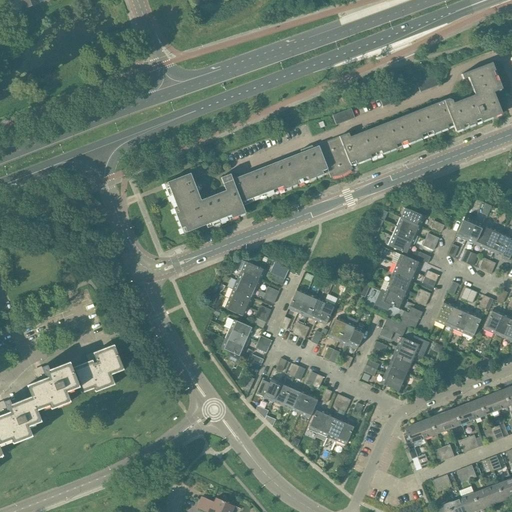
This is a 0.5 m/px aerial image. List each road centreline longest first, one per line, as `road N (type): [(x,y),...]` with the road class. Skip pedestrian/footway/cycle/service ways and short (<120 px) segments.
road 1 (secondary): [(93,151),(489,0)]
road 2 (residential): [(147,271),(511,134)]
road 3 (secondary): [(435,0),(173,94)]
road 4 (residential): [(13,511),(136,461),(213,410)]
road 5 (residential): [(398,412),(279,347),(271,325),(292,279)]
road 6 (secondary): [(173,94),(0,159)]
road 7 (residential): [(213,410),(157,317),(147,271)]
road 8 (residential): [(317,511),(265,475),(213,410)]
road 9 (residential): [(147,271),(131,258),(93,151)]
road 10 (residential): [(398,412),(511,369)]
